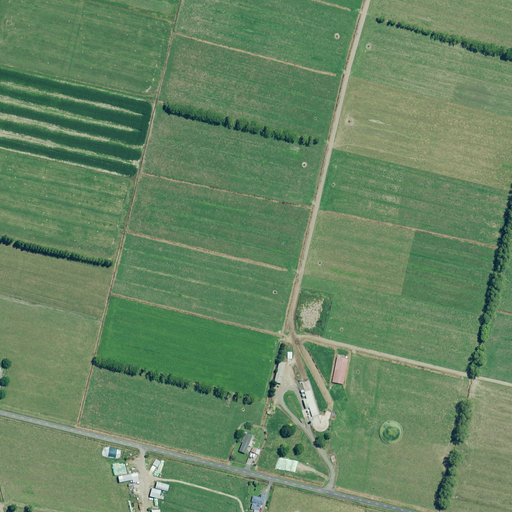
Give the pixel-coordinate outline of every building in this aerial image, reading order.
[(348,359),(337,357),(331,382),(342,384),(348,359)] [(285,364),(278,363),(274,382),(281,384),(285,364)] [(309,407),(311,417),(318,415),(311,390),(304,392),(306,398),(302,399),(305,408),(309,407)] [(253,436),(246,433),(239,451),(245,453),(248,446),(250,447),(253,441),(251,441),(253,436)] [(139,481),(137,473),(118,476),(119,482),(132,480),(132,483),(139,481)] [(168,485),(156,482),(155,488),(167,491),(168,485)] [(161,491),(152,488),(150,496),(159,499),(161,491)] [(252,502),(261,504),(263,505),(265,495),(261,494),(260,498),(252,496),(251,502),(252,502)] [(261,504),(252,502),(250,509),(259,511),(261,504)]
